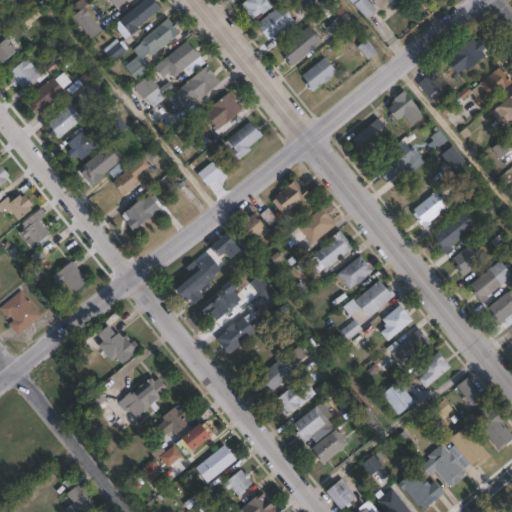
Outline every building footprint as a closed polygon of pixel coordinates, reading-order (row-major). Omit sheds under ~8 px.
[(140,28),(126,39),(114,24),(120,19),(119,19),(141,0),(156,0),(162,7),(139,26),(140,28)] [(272,0),(274,3),(274,4),(276,6),(265,15),(263,13),(255,20),(243,5),(249,0),(272,0)] [(369,0),(379,11),(368,19),(356,4),(357,4),(353,0),(369,0)] [(283,4),(289,12),(294,7),(300,14),(296,18),(297,19),(271,40),(258,24),(283,4)] [(32,23),(28,27),(20,18),(34,6),(41,14),(31,22),(32,23)] [(102,29),(92,37),(74,15),(84,6),(102,29)] [(167,16),(172,22),(174,20),(178,24),(176,26),(181,32),(154,56),(150,51),(142,58),(149,67),(137,79),(125,65),(137,54),(133,49),(141,42),(141,41),(144,39),(143,38),(167,16)] [(310,27),(316,34),(318,33),(325,41),(294,67),(286,58),(289,56),(283,49),(310,27)] [(17,50),(3,62),(0,58),(0,42),(6,37),(17,50)] [(126,49),(114,61),(103,49),(115,37),(126,49)] [(473,37),(477,42),(481,38),(488,47),(484,50),(488,55),(468,71),(467,68),(460,74),(448,58),(473,37)] [(187,39),(194,49),(197,47),(202,54),(200,55),(205,62),(188,75),(187,74),(181,79),(178,74),(174,77),(170,72),(164,77),(154,65),(187,39)] [(379,52),(370,60),(359,47),(369,39),(379,52)] [(41,74),(23,88),(19,83),(15,86),(10,79),(13,77),(9,71),(27,57),(41,74)] [(335,78),(328,83),(327,82),(314,92),(307,83),(309,82),(305,75),(328,57),(340,73),(334,77),(335,78)] [(221,82),(201,99),(194,90),(192,91),(185,83),(207,65),(221,82)] [(511,78),(511,85),(482,107),(475,98),(476,97),(472,92),(463,99),(464,101),(445,115),(440,108),(450,101),(449,99),(468,85),(472,90),(503,66),(511,78)] [(84,84),(71,94),(67,87),(78,77),(89,69),(94,76),(83,83),(84,84)] [(149,73),(152,77),(154,76),(157,80),(155,81),(160,87),(168,80),(173,87),(165,94),(166,96),(153,107),(145,97),(144,98),(134,85),(149,73)] [(58,101),(50,108),(48,106),(39,114),(29,102),(32,99),(29,95),(52,75),(66,91),(57,99),(58,101)] [(439,89),(429,96),(419,82),(429,75),(439,89)] [(420,109),(425,116),(413,125),(405,114),(399,119),(389,107),(397,101),(395,98),(406,89),(421,109),(420,109)] [(242,109),(218,128),(205,111),(228,92),(242,109)] [(511,123),(506,128),(492,111),(511,94),(511,123)] [(76,101),(84,112),(80,115),(82,118),(58,138),(51,129),(53,128),(48,121),(69,103),(71,106),(76,101)] [(192,115),(183,122),(179,118),(175,122),(170,116),(184,105),(192,115)] [(393,134),(367,155),(353,138),(380,117),(393,134)] [(250,119),(259,131),(260,130),(264,135),(250,146),(252,149),(240,159),(225,140),(250,119)] [(101,143),(81,160),(77,154),(73,157),(67,151),(72,147),(68,142),(87,126),(101,143)] [(437,126),(439,129),(440,128),(449,139),(441,146),(440,145),(434,150),(429,144),(434,139),(432,136),(438,132),(434,127),(437,126)] [(402,139),(405,142),(406,141),(413,151),(416,148),(423,157),(413,166),(411,163),(389,182),(376,166),(399,148),(395,144),(402,139)] [(111,142),(117,149),(115,151),(121,159),(104,173),(106,174),(95,183),(94,181),(90,184),(81,172),(85,168),(83,165),(100,151),(98,149),(103,145),(104,147),(111,142)] [(163,156),(152,164),(144,153),(154,145),(163,156)] [(469,162),(458,171),(445,154),(456,145),(458,148),(469,162)] [(147,167),(150,171),(141,178),(142,179),(139,182),(124,195),(112,181),(128,168),(129,168),(143,156),(150,164),(147,167)] [(0,167),(3,165),(11,176),(8,179),(10,180),(0,188),(0,167)] [(297,180),(301,185),(303,183),(313,195),(290,213),(289,211),(284,214),(274,201),(278,197),(277,196),(297,180)] [(475,191),(461,202),(454,193),(468,182),(475,191)] [(433,222),(426,228),(414,213),(416,211),(415,209),(437,191),(449,206),(431,221),(433,222)] [(153,193),(161,204),(163,203),(171,213),(166,216),(159,208),(133,230),(121,215),(142,197),(144,198),(149,194),(150,195),(153,193)] [(21,196),(25,200),(27,198),(31,203),(29,205),(34,210),(21,221),(12,211),(9,213),(6,209),(2,212),(0,209),(0,203),(9,196),(14,202),(21,196)] [(269,207),(278,218),(267,226),(269,228),(254,240),(242,225),(247,220),(244,217),(249,214),(251,216),(256,212),(259,216),(269,207)] [(332,230),(313,244),(306,236),(295,245),(292,241),(289,243),(284,237),(299,226),(298,225),(322,207),(336,225),(331,229),(332,230)] [(52,233),(38,246),(31,237),(27,240),(22,234),(28,229),(24,224),(42,209),(47,215),(41,220),(52,233)] [(455,248),(449,253),(439,240),(434,234),(464,210),(477,226),(453,246),(455,248)] [(355,248),(328,268),(327,266),(320,271),(311,259),(317,254),(315,252),(334,238),(332,236),(341,229),(355,248)] [(511,244),(501,253),(491,241),(502,232),(511,244)] [(229,233),(242,250),(233,258),(228,252),(223,256),(217,248),(215,250),(213,248),(215,246),(214,245),(229,233)] [(472,271),(465,277),(456,266),(459,263),(454,257),(473,242),(485,257),(471,269),(472,271)] [(368,278),(359,285),(358,283),(351,289),(346,283),(343,285),(336,276),(362,255),(375,270),(367,277),(368,278)] [(195,258),(200,264),(205,260),(218,276),(201,291),(205,296),(196,304),(191,299),(188,302),(177,290),(194,276),(186,266),(195,258)] [(511,283),(505,287),(503,284),(489,296),(491,298),(484,303),(475,291),(476,290),(470,283),(501,259),(511,273),(511,275),(508,279),(511,283)] [(74,262),(83,273),(84,272),(91,282),(75,295),(66,284),(63,287),(55,277),(74,262)] [(282,297),(271,307),(250,282),(260,273),(282,297)] [(236,290),(238,294),(240,292),(245,298),(218,320),(211,311),(207,315),(200,307),(224,287),(222,286),(233,277),(241,286),(236,290)] [(381,279),(388,288),(391,286),(398,294),(371,317),(357,299),(381,279)] [(44,316),(20,336),(10,325),(15,321),(12,317),(10,320),(1,309),(22,290),(44,316)] [(508,291),(511,295),(511,324),(509,327),(505,322),(500,326),(491,315),(495,312),(490,306),(508,291)] [(415,320),(390,340),(383,331),(389,326),(384,318),(402,304),(415,320)] [(252,311),(256,317),(258,316),(265,325),(249,338),(250,340),(242,346),(241,345),(230,354),(218,338),(228,330),(227,328),(235,322),(236,323),(244,316),(245,317),(252,311)] [(363,328),(348,339),(341,329),(355,318),(363,328)] [(111,326),(118,335),(120,333),(124,338),(128,335),(132,340),(130,341),(132,344),(136,341),(142,349),(136,354),(136,355),(124,366),(118,358),(114,362),(101,346),(105,342),(100,336),(111,326)] [(373,345),(367,350),(364,345),(359,349),(350,339),(363,328),(371,339),(369,340),(373,345)] [(421,328),(434,342),(405,367),(392,352),(388,348),(397,340),(401,344),(419,328),(420,329),(421,328)] [(308,343),(312,349),(307,352),(308,354),(297,362),(291,353),(302,345),(303,346),(308,343)] [(436,385),(427,393),(412,373),(440,351),(452,367),(434,382),(436,385)] [(294,374),(269,394),(256,379),(285,355),(293,364),(288,367),(294,374)] [(485,396),(474,404),(460,386),(471,377),(485,396)] [(161,378),(173,394),(158,405),(160,408),(155,412),(151,406),(135,417),(130,411),(127,413),(120,403),(127,398),(126,397),(132,393),(134,395),(140,391),(139,389),(154,378),(156,382),(161,378)] [(407,409),(400,415),(383,394),(400,380),(417,401),(407,409)] [(295,385),(297,388),(299,386),(302,391),(301,392),(308,401),(287,417),(276,403),(279,400),(278,398),(295,385)] [(455,408),(444,417),(435,406),(447,397),(455,408)] [(323,402),(325,404),(327,402),(331,406),(328,409),(333,416),(329,419),(336,427),(317,442),(313,438),(306,443),(297,432),(301,429),(296,423),(323,402)] [(380,422),(373,428),(360,412),(367,406),(380,422)] [(185,408),(191,416),(186,419),(191,426),(178,435),(175,431),(164,439),(157,429),(167,422),(164,418),(177,408),(180,412),(185,408)] [(495,408),(506,421),(504,422),(511,431),(511,439),(500,448),(485,430),(483,432),(476,423),(478,421),(476,419),(489,408),(491,411),(495,408)] [(205,424),(207,426),(208,425),(215,434),(214,435),(216,438),(198,453),(194,448),(186,455),(178,444),(205,424)] [(471,424),(476,430),(473,433),(492,456),(482,464),(479,460),(473,465),(451,438),(452,437),(449,433),(459,425),(463,430),(471,424)] [(338,429),(340,432),(342,430),(348,438),(346,439),(350,444),(345,448),(325,465),(317,454),(318,453),(313,447),(333,431),(333,432),(338,429)] [(449,442),(466,462),(463,466),(469,475),(453,488),(449,482),(448,484),(436,470),(429,476),(422,466),(431,458),(429,455),(444,443),(446,445),(449,442)] [(239,458),(210,482),(198,467),(227,443),(239,458)] [(383,465),(371,474),(363,463),(374,454),(383,465)] [(154,460),(158,465),(159,464),(161,467),(160,468),(163,471),(162,472),(163,473),(160,475),(160,474),(154,479),(154,480),(152,482),(151,481),(148,483),(142,476),(141,477),(140,475),(141,473),(140,472),(154,460)] [(418,467),(432,484),(436,481),(445,493),(426,508),(422,503),(420,504),(407,487),(405,488),(399,481),(418,467)] [(244,468),(247,473),(250,471),(253,476),(251,478),(255,482),(247,489),(248,491),(241,496),(234,487),(231,490),(226,483),(244,468)] [(353,503),(348,506),(347,504),(344,507),(329,488),(343,476),(358,495),(355,497),(356,499),(352,501),(353,503)] [(91,505),(83,511),(62,511),(70,503),(64,495),(76,486),(91,505)] [(414,511),(388,511),(378,499),(394,486),(414,511)] [(276,511),(274,511),(238,511),(266,491),(277,506),(274,508),(276,511)] [(359,511),(357,508),(371,497),(382,511),(359,511)]
